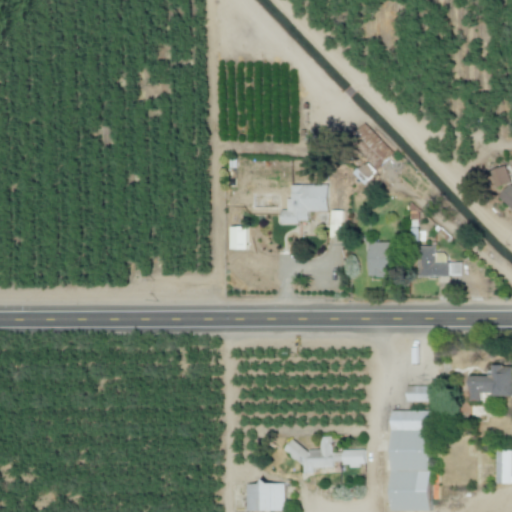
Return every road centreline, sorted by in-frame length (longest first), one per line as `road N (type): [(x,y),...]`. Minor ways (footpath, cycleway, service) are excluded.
road 1 (primary): [(0,319),(511,318)]
road 2 (track): [(226,319),(232,511)]
